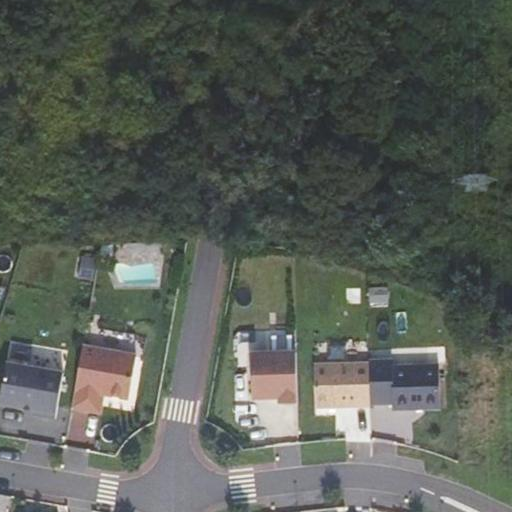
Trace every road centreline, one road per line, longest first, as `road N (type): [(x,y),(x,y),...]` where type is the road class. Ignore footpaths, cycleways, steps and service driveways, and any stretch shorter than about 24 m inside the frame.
road 1 (residential): [(252,0),(172,491)]
road 2 (residential): [(466,511),(420,491),(332,475),(172,491)]
road 3 (residential): [(172,491),(0,464)]
